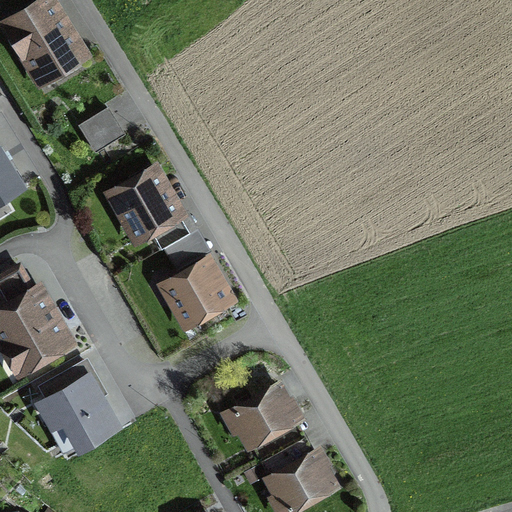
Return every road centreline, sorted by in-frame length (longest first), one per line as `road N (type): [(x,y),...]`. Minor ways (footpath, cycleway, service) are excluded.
road 1 (residential): [(273,326),(72,0)]
road 2 (residential): [(273,326),(147,394),(52,243)]
road 3 (residential): [(378,511),(273,326)]
road 4 (residential): [(52,243),(61,224),(50,189),(0,106)]
